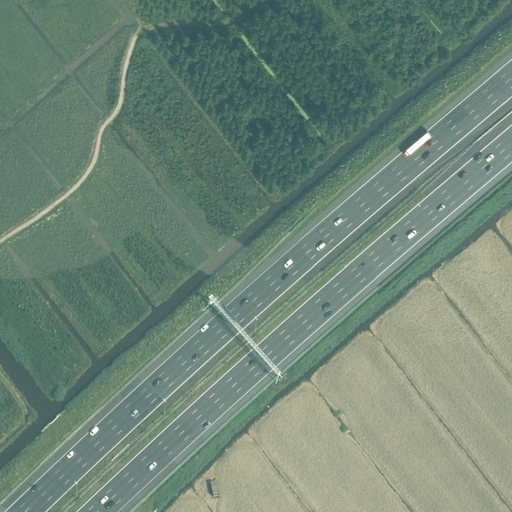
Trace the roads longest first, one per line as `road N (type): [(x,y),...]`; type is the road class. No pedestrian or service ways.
road 1 (motorway): [(511,79),(20,511)]
road 2 (motorway): [(97,511),(511,143)]
